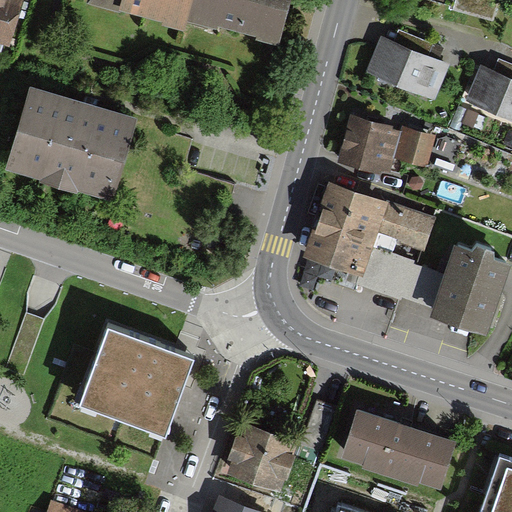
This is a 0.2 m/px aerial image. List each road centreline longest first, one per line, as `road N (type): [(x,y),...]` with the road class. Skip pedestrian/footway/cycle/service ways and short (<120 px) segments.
road 1 (residential): [(256,319),(344,0)]
road 2 (residential): [(0,235),(256,319)]
road 3 (residential): [(511,405),(256,319)]
road 4 (residential): [(186,511),(256,319)]
